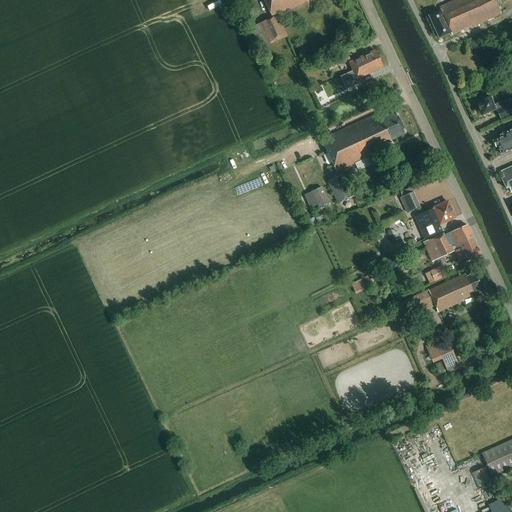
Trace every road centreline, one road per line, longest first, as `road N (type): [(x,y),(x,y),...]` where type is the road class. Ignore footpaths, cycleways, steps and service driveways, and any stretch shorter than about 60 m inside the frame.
road 1 (tertiary): [(511,307),(367,0)]
road 2 (residential): [(511,211),(410,0)]
